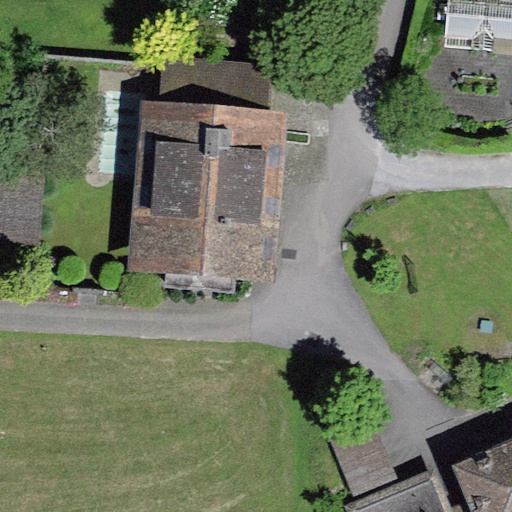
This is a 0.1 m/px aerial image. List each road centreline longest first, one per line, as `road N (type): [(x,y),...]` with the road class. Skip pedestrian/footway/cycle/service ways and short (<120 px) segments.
road 1 (residential): [(391,0),(306,320)]
road 2 (track): [(348,175),(511,172)]
